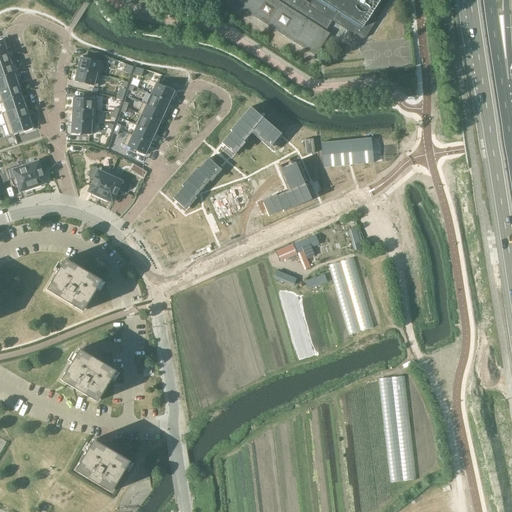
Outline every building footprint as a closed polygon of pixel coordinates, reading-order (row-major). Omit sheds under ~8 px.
[(205,0),(216,7),(220,0),(228,0),(315,55),(314,55),(315,56),(329,33),(325,31),(331,20),(361,39),(376,16),(368,11),(375,0),(311,0),(310,3),(304,0),(205,0)] [(6,52),(0,54),(0,66),(12,62),(10,57),(8,57),(6,52)] [(81,56),(78,69),(101,75),(104,64),(89,60),(89,58),(81,56)] [(12,62),(0,66),(0,78),(13,74),(12,68),(13,68),(12,62)] [(126,64),(123,71),(131,74),(133,67),(126,64)] [(136,67),(133,75),(141,77),(143,69),(136,67)] [(75,74),(73,81),(98,87),(101,75),(78,69),(76,75),(75,74)] [(13,74),(0,78),(0,90),(19,84),(17,78),(15,79),(13,74)] [(156,83),(151,94),(168,102),(174,90),(166,86),(166,88),(156,83)] [(19,84),(0,90),(0,102),(21,95),(19,90),(21,89),(19,84)] [(142,102),(142,103),(165,113),(168,108),(166,107),(168,102),(151,94),(147,104),(142,102)] [(21,95),(0,102),(3,102),(6,111),(2,113),(2,114),(26,105),(24,100),(22,100),(21,95)] [(72,98),(71,104),(73,104),(73,110),(96,111),(97,99),(72,98)] [(142,103),(137,113),(159,123),(161,118),(163,119),(165,113),(142,103)] [(26,105),(2,114),(5,124),(28,117),(26,112),(28,111),(26,105)] [(231,131),(221,143),(232,153),(242,141),(241,140),(261,117),(250,107),(230,130),(231,131)] [(71,115),(70,121),(96,122),(96,111),(73,110),(72,115),(71,115)] [(139,115),(135,124),(156,134),(158,129),(157,128),(159,123),(137,113),(137,114),(139,115)] [(28,117),(5,124),(9,136),(24,131),(24,133),(32,130),(28,117)] [(263,119),(254,130),(271,145),(280,135),(281,134),(263,119)] [(70,121),(70,122),(72,122),(71,135),(80,135),(80,134),(93,134),(93,123),(96,123),(96,122),(70,121)] [(128,133),(128,134),(149,144),(152,139),(153,139),(156,134),(135,124),(134,125),(137,126),(132,135),(128,133)] [(128,134),(123,145),(137,151),(136,153),(144,156),(149,144),(128,134)] [(315,153),(313,138),(305,139),(306,154),(310,153),(315,153)] [(371,138),(321,143),(323,167),(350,165),(373,163),(371,138)] [(37,162),(25,166),(33,189),(41,187),(40,185),(41,184),(44,183),(45,183),(45,182),(44,180),(43,176),(41,170),(47,168),(43,157),(36,160),(37,162)] [(173,198),(184,208),(194,196),(192,195),(207,178),(209,179),(219,168),(208,158),(207,159),(209,160),(205,165),(203,164),(202,164),(204,166),(200,171),(198,169),(198,170),(196,168),(196,169),(197,170),(193,175),(192,174),(191,174),(192,176),(188,181),(187,179),(186,180),(188,181),(183,186),(182,185),(181,185),(183,187),(182,187),(184,188),(180,193),(178,192),(178,193),(179,194),(175,199),(173,198)] [(295,162),(281,168),(291,189),(304,184),(295,162)] [(13,168),(6,170),(10,180),(15,178),(17,184),(19,189),(19,190),(20,191),(21,191),(24,190),(25,190),(25,192),(33,189),(25,166),(14,170),(13,168)] [(93,166),(88,176),(94,178),(91,184),(89,189),(89,190),(88,191),(89,192),(92,193),(93,193),(92,196),(99,199),(112,172),(99,167),(98,169),(93,166)] [(112,172),(99,199),(107,202),(108,200),(108,201),(111,202),(112,202),(113,201),(114,200),(116,195),(116,196),(118,190),(124,192),(128,182),(123,180),(124,178),(112,172)] [(276,197),(262,203),(267,213),(268,216),(282,210),(283,212),(311,200),(305,186),(284,196),(277,199),(276,197)] [(222,195),(211,199),(218,218),(229,213),(230,215),(240,211),(239,209),(250,205),(242,187),(231,191),(230,189),(221,193),(222,195)] [(178,213),(166,221),(183,248),(196,240),(178,213)] [(356,229),(349,231),(354,250),(361,248),(356,229)] [(304,239),(292,244),(296,254),(299,262),(307,258),(304,250),(312,247),(309,241),(305,242),(304,239)] [(292,244),(275,252),(279,261),(296,254),(292,244)] [(375,327),(353,257),(341,260),(361,331),(375,327)] [(303,269),(310,266),(307,258),(299,262),(303,269)] [(69,303),(77,309),(81,311),(82,312),(84,308),(100,282),(101,281),(85,271),(78,267),(72,263),(65,259),(64,259),(63,261),(46,289),(45,290),(59,298),(69,303)] [(361,331),(341,260),(326,264),(327,270),(347,335),(361,331)] [(277,271),(275,278),(293,285),(296,278),(277,271)] [(324,274),(305,281),(307,288),(326,281),(324,274)] [(96,402),(98,399),(114,372),(115,371),(79,350),(79,349),(60,379),(60,380),(95,401),(95,402),(96,402)] [(416,480),(405,376),(392,378),(403,481),(416,480)] [(403,481),(392,378),(378,379),(389,483),(403,481)] [(74,470),(106,489),(110,492),(128,462),(129,462),(129,461),(94,440),(93,439),(75,469),(74,469),(74,470)]
